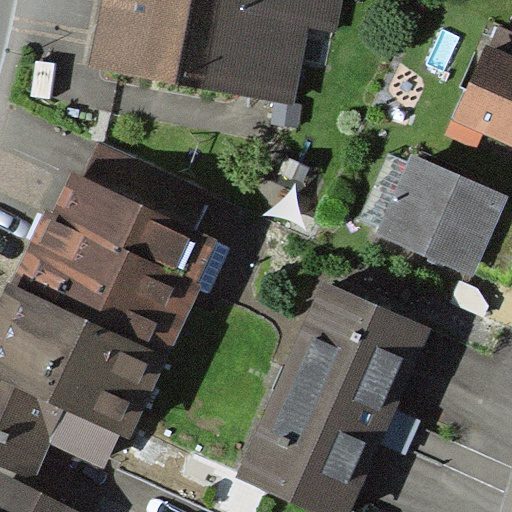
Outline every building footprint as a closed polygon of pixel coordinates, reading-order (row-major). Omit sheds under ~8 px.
[(305,0),(99,0),(87,69),(286,106),(305,0)] [(511,69),(481,57),(452,130),(511,154),(511,69)] [(174,281),(214,198),(101,144),(61,228),(174,281)] [(466,284),(498,203),(402,165),(370,246),(466,284)] [(174,281),(61,228),(42,219),(8,289),(161,360),(192,290),(174,281)] [(289,511),(347,511),(423,332),(311,285),(227,485),(289,511)] [(161,360),(8,289),(0,307),(0,392),(122,446),(161,360)] [(122,446),(0,392),(0,483),(29,497),(48,455),(107,481),(122,446)] [(0,511),(59,511),(29,497),(0,483),(0,511)]
